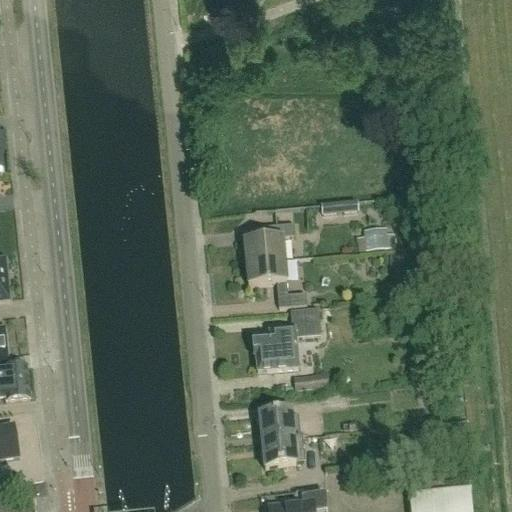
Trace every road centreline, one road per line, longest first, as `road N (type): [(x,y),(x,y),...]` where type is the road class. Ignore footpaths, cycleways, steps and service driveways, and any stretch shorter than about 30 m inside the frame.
road 1 (tertiary): [(86,511),(33,0)]
road 2 (unclassified): [(213,511),(161,0)]
